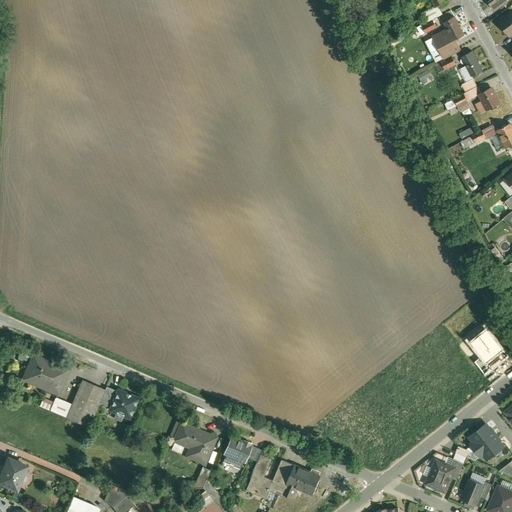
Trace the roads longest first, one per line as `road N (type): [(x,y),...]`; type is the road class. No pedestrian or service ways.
road 1 (residential): [(384,480),(0,316)]
road 2 (residential): [(484,402),(384,480)]
